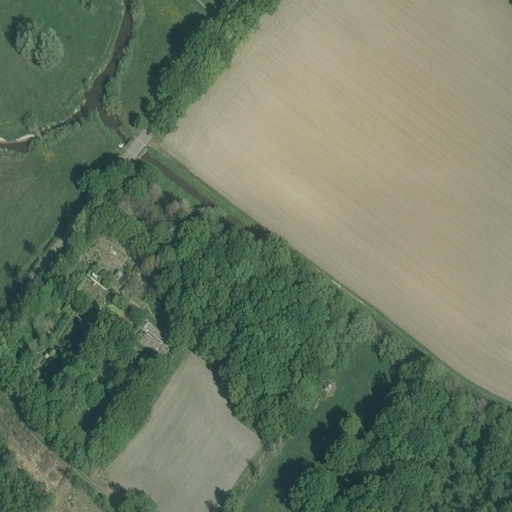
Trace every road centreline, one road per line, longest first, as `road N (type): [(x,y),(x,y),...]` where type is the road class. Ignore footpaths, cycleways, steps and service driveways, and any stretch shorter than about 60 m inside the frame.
road 1 (tertiary): [(0,326),(255,0)]
road 2 (track): [(0,388),(123,511)]
